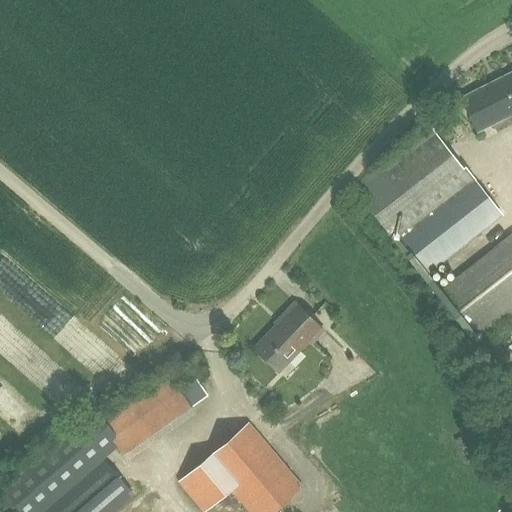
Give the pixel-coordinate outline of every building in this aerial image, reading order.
[(478,131),(511,113),(511,73),(461,99),(478,131)] [(423,277),(500,216),(431,128),(353,189),(423,277)] [(475,345),(511,317),(511,234),(436,295),(475,345)] [(285,317),(276,327),(300,350),(309,341),(312,344),(324,330),(295,302),(282,315),(285,317)] [(300,350),(276,327),(254,349),(279,372),(300,350)] [(95,411),(0,491),(0,511),(2,511),(15,502),(23,511),(95,511),(125,486),(102,460),(123,442),(129,451),(208,395),(196,378),(179,390),(169,375),(104,421),(95,411)] [(264,511),(296,488),(246,421),(173,477),(196,508),(220,490),(224,495),(228,492),(243,511),(264,511)]
